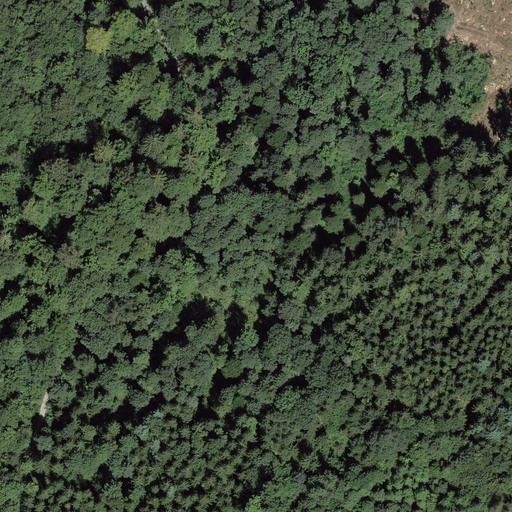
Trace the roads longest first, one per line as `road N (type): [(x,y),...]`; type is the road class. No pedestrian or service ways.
road 1 (track): [(120,271),(178,218),(203,153),(196,114),(155,27)]
road 2 (track): [(14,511),(92,300),(120,271)]
